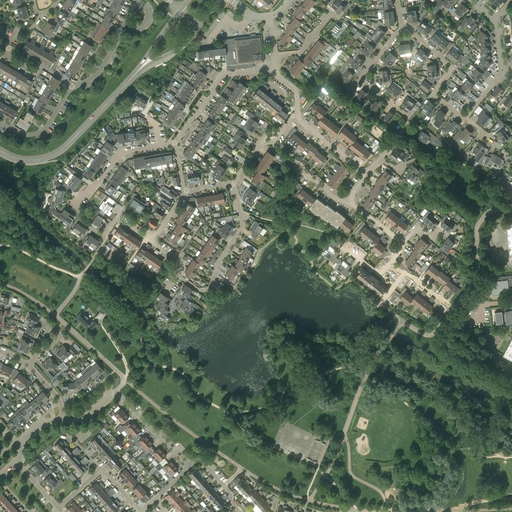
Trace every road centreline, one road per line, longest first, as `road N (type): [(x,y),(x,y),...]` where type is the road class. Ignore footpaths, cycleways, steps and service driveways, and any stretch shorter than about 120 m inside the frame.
road 1 (residential): [(233,184),(241,227),(210,289),(177,277),(175,259),(145,237)]
road 2 (tertiary): [(0,150),(27,160),(50,156),(142,66)]
road 3 (residential): [(401,31),(451,66),(435,96),(465,119)]
road 4 (residential): [(173,142),(221,75),(271,70)]
